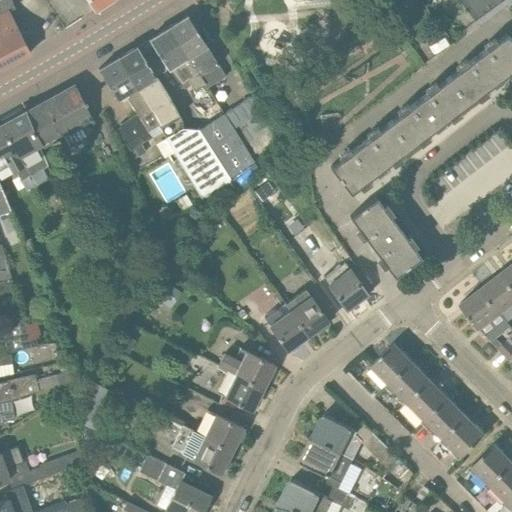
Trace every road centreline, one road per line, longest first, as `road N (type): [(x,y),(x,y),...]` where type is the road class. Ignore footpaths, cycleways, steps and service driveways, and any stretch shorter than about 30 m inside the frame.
road 1 (residential): [(235,511),(297,388),(409,302)]
road 2 (residential): [(452,264),(408,205),(408,183),(511,114)]
road 3 (tertiary): [(0,92),(156,0)]
road 4 (residential): [(511,407),(409,302)]
